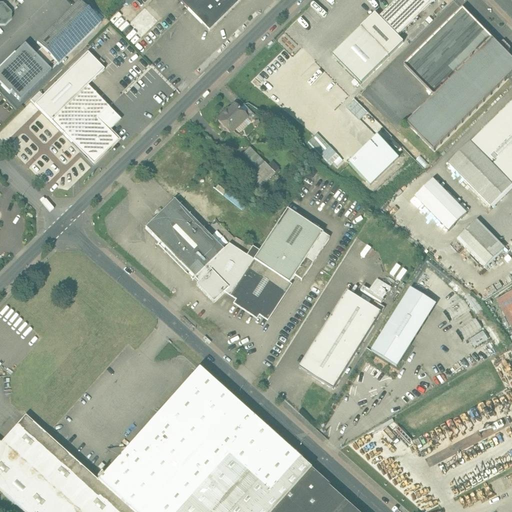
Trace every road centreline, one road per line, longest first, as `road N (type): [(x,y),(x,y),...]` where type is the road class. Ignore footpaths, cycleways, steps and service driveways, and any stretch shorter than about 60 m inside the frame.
road 1 (residential): [(62,223),(380,511)]
road 2 (residential): [(290,0),(62,223)]
